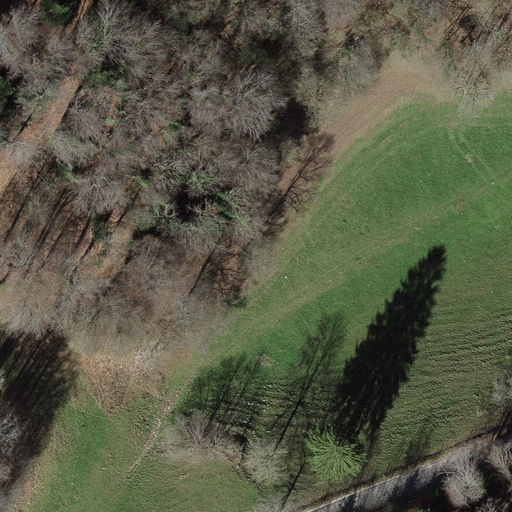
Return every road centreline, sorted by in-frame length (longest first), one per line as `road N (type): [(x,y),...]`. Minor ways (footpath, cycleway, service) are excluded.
road 1 (track): [(0,182),(64,99),(73,24),(86,0)]
road 2 (tertiary): [(511,438),(336,511)]
